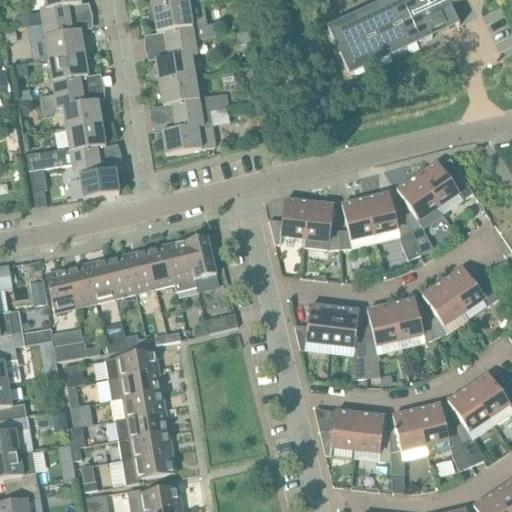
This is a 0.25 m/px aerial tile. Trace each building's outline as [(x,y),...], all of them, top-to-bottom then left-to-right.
[(80,0),(43,0),(46,11),(40,12),(43,27),(70,22),(68,10),(81,7),(80,0)] [(150,0),(153,14),(202,5),(201,0),(150,0)] [(388,0),(326,29),(349,78),(432,39),(429,35),(455,23),(457,27),(459,27),(449,7),(463,0),(388,0)] [(202,5),(153,14),(157,37),(165,35),(167,48),(194,43),(203,42),(215,40),(213,27),(206,28),(202,5)] [(30,17),(16,20),(18,30),(31,28),(30,17)] [(70,22),(43,27),(49,62),(84,56),(80,33),(72,35),(70,22)] [(18,44),(16,33),(2,35),(4,47),(18,44)] [(169,60),(156,63),(159,86),(195,80),(191,59),(197,58),(196,53),(194,43),(167,48),(169,60)] [(49,62),(54,97),(41,99),(41,100),(82,93),(79,81),(88,79),(84,56),(49,62)] [(195,80),(159,86),(163,109),(171,107),(174,120),(209,114),(231,110),(228,97),(198,102),(195,80)] [(30,92),(16,95),(18,104),(30,102),(31,102),(30,92)] [(66,132),(101,126),(97,103),(84,106),(82,93),(41,100),(44,114),(62,111),(66,132)] [(263,104),(262,95),(250,97),(252,106),(263,104)] [(30,102),(18,104),(20,116),(28,115),(31,111),(30,102)] [(176,132),(162,135),(166,158),(215,150),(211,127),(209,114),(174,120),(176,132)] [(66,154),(66,152),(27,159),(30,175),(72,168),(99,163),(97,151),(105,149),(101,126),(66,132),(69,153),(66,154)] [(437,166),(417,179),(437,209),(457,196),(462,204),(473,197),(450,162),(439,169),(437,166)] [(80,181),(83,203),(119,197),(115,174),(101,176),(99,163),(72,168),(74,182),(80,181)] [(417,179),(396,193),(411,215),(403,218),(411,236),(422,231),(442,217),(437,209),(417,179)] [(45,193),(33,195),(36,211),(47,209),(45,193)] [(389,196),(365,202),(374,237),(397,231),(402,250),(408,264),(420,258),(411,236),(403,218),(395,222),(389,196)] [(282,224),(269,223),(275,247),(280,248),(281,238),(305,241),(309,205),(285,202),(282,224)] [(347,233),(339,234),(340,253),(352,252),(350,242),(374,237),(365,202),(341,207),(347,233)] [(309,205),(305,241),(329,244),(328,253),(340,253),(339,234),(330,234),(333,208),(309,205)] [(186,244),(185,244),(195,282),(216,277),(207,240),(186,245),(186,244)] [(196,290),(195,282),(185,244),(165,249),(174,286),(177,295),(196,290)] [(165,249),(145,254),(154,291),(174,286),(165,249)] [(135,296),(154,291),(145,254),(126,259),(135,296)] [(126,259),(106,263),(115,301),(135,296),(126,259)] [(106,263),(86,268),(95,305),(115,301),(106,263)] [(86,268),(66,273),(75,310),(95,305),(86,268)] [(0,316),(9,315),(6,294),(12,293),(11,286),(9,274),(8,269),(0,269),(0,316)] [(463,271),(442,285),(462,315),(468,323),(488,310),(488,309),(499,302),(483,279),(473,286),(463,271)] [(55,315),(75,310),(66,273),(46,278),(55,315)] [(442,285),(422,298),(436,320),(428,323),(436,341),(447,336),(442,328),(462,315),(442,285)] [(38,298),(34,303),(35,309),(46,308),(44,297),(38,298)] [(414,301),(390,307),(399,342),(423,336),(425,346),(436,341),(428,323),(420,327),(414,301)] [(370,328),(364,329),(366,358),(378,358),(377,357),(401,351),(399,342),(390,307),(366,313),(370,328)] [(307,330),(294,328),(300,353),(305,353),(306,343),(330,346),(334,311),(310,308),(307,330)] [(330,346),(329,356),(353,359),(350,383),(367,382),(366,358),(364,329),(357,329),(359,314),(334,311),(330,346)] [(0,352),(15,350),(13,337),(9,315),(0,316),(0,352)] [(217,321),(205,323),(207,329),(206,329),(208,337),(220,334),(238,330),(235,318),(235,316),(217,321)] [(206,329),(193,332),(195,340),(208,337),(206,329)] [(168,346),(180,344),(179,335),(167,337),(168,346)] [(127,353),(140,351),(137,337),(125,340),(126,344),(127,353)] [(156,348),(168,346),(167,337),(154,339),(156,348)] [(125,340),(113,342),(115,355),(127,353),(126,344),(125,340)] [(57,365),(87,360),(86,351),(84,344),(54,349),(57,365)] [(87,360),(100,358),(98,349),(86,351),(87,360)] [(0,388),(8,387),(21,385),(15,350),(0,352),(0,388)] [(108,383),(158,375),(154,354),(105,363),(108,383)] [(57,365),(44,367),(46,380),(59,378),(57,365)] [(70,369),(63,370),(65,380),(83,377),(81,367),(70,369)] [(122,402),(161,395),(158,375),(108,383),(112,404),(122,402)] [(488,377),(468,390),(488,420),(493,429),(511,416),(511,389),(509,385),(498,392),(491,382),(488,377)] [(8,387),(0,388),(0,423),(26,419),(24,406),(11,409),(8,387)] [(67,390),(70,411),(79,409),(75,389),(67,390)] [(468,390),(447,404),(462,426),(454,430),(471,469),(484,464),(478,450),(473,442),(467,434),(488,420),(468,390)] [(126,422),(164,415),(161,395),(122,402),(126,422)] [(440,407),(416,413),(425,448),(427,457),(451,452),(453,461),(459,475),(471,469),(454,430),(446,433),(440,407)] [(74,431),(82,429),(79,409),(70,411),(74,431)] [(395,432),(389,434),(390,445),(391,464),(392,476),(405,475),(403,463),(401,453),(425,448),(416,413),(392,419),(395,432)] [(333,434),(319,432),(325,459),(330,459),(331,449),(355,452),(360,416),(335,414),(333,434)] [(164,415),(126,422),(114,424),(118,444),(168,435),(164,415)] [(360,416),(355,452),(379,455),(378,465),(391,464),(390,445),(389,434),(382,434),(384,419),(360,416)] [(0,435),(0,459),(32,454),(26,419),(0,423),(0,426),(1,436),(0,435)] [(121,464),(133,462),(171,455),(168,435),(118,444),(121,464)] [(77,438),(69,440),(70,448),(71,452),(79,450),(85,449),(83,437),(77,438)] [(79,450),(71,452),(73,464),(81,463),(79,450)] [(32,454),(0,459),(0,483),(3,483),(9,482),(11,493),(38,489),(32,454)] [(174,476),(171,455),(133,462),(121,464),(126,489),(139,486),(139,482),(174,476)] [(73,464),(61,466),(63,477),(75,475),(74,472),(73,464)] [(81,471),(83,486),(95,484),(92,469),(81,471)] [(393,496),(404,496),(402,479),(392,480),(393,495),(393,496)] [(511,511),(511,483),(493,496),(504,511),(511,511)] [(7,506),(0,507),(0,511),(41,511),(40,502),(38,489),(11,493),(13,505),(7,506)] [(127,495),(129,511),(176,511),(180,511),(177,490),(141,496),(140,492),(127,495)] [(504,511),(493,496),(473,509),(474,511),(504,511)] [(85,501),(87,511),(95,511),(94,500),(85,501)]
